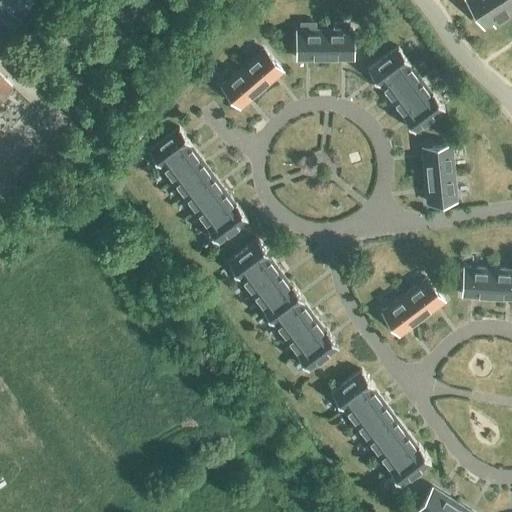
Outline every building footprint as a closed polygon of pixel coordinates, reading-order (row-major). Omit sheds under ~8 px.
[(511,0),(466,0),(483,26),(490,21),(494,26),(511,14),(511,8),(511,7),(511,0)] [(325,27),(325,59),(355,58),(354,27),(350,27),(350,20),(333,20),(333,27),(325,27)] [(297,29),(297,57),(325,57),(324,29),(297,29)] [(380,83),(409,62),(410,61),(398,46),(368,68),(379,84),(380,83)] [(263,48),(242,66),(261,88),(282,70),(263,48)] [(380,83),(392,98),(420,77),(409,62),(380,83)] [(221,84),(240,106),(261,88),(242,66),(221,84)] [(0,97),(12,85),(0,73),(0,97)] [(392,98),(403,114),(431,92),(420,77),(392,98)] [(431,92),(403,114),(402,114),(414,130),(444,107),(432,92),(431,92)] [(160,165),(189,143),(189,142),(178,127),(148,149),(160,165)] [(160,165),(172,179),(200,158),(189,143),(160,165)] [(422,146),(425,174),(453,171),(450,144),(422,146)] [(172,179),(183,194),(211,173),(200,158),(172,179)] [(456,199),(453,171),(425,174),(427,201),(456,199)] [(183,194),(195,210),(223,188),(211,173),(183,194)] [(195,210),(206,224),(234,203),(223,188),(195,210)] [(234,203),(206,224),(205,225),(217,242),(247,218),(235,202),(234,203)] [(239,277),(240,276),(268,255),(269,254),(258,238),(227,261),(239,277)] [(240,276),(251,291),(279,270),(268,255),(240,276)] [(462,294),(490,296),(492,267),(464,266),(462,294)] [(511,268),(492,267),(490,296),(511,297),(511,268)] [(251,291),(263,306),(291,285),(279,270),(251,291)] [(426,277),(404,294),(421,316),(443,300),(426,277)] [(273,322),(274,321),(302,300),(303,299),(292,284),(291,285),(263,306),(262,307),(273,322)] [(382,310),(399,333),(421,316),(404,294),(382,310)] [(274,321),(285,337),(314,315),(302,300),(274,321)] [(285,337),(297,352),(325,330),(314,315),(285,337)] [(325,330),(297,352),(296,352),(308,368),(338,345),(326,330),(325,330)] [(343,407),(344,407),(372,386),(373,385),(361,369),(331,392),(343,407)] [(344,407),(355,422),(383,401),(372,386),(344,407)] [(355,422),(366,437),(395,416),(383,401),(355,422)] [(366,437),(378,452),(406,431),(395,416),(366,437)] [(378,452),(389,467),(417,446),(406,431),(378,452)] [(418,445),(417,446),(389,467),(388,468),(400,484),(430,461),(418,445)] [(417,510),(419,511),(448,511),(456,501),(432,486),(417,510)] [(472,511),(456,501),(448,511),(472,511)]
